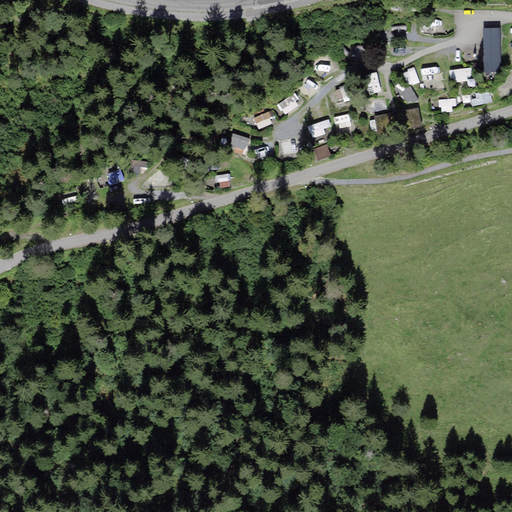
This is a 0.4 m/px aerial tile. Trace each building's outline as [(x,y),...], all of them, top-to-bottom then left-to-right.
[(500,29),(482,30),(483,76),(502,76),(500,29)] [(314,58),(315,72),(333,71),(332,57),(314,58)] [(422,68),(423,83),(445,81),(444,66),(422,68)] [(473,68),(455,70),(456,82),(475,80),(473,68)] [(409,86),(420,83),(416,69),(405,72),(409,86)] [(308,96),(316,86),(309,79),(300,89),(308,96)] [(349,89),(338,89),(339,101),(350,100),(349,89)] [(287,115),(302,106),(294,95),(280,105),(287,115)] [(371,100),(371,113),(388,113),(388,100),(371,100)] [(441,100),(442,113),(456,113),(455,100),(441,100)] [(406,128),(422,127),(421,110),(404,111),(406,128)] [(256,117),(259,129),(274,126),(271,114),(256,117)] [(351,115),(336,117),(337,129),(353,126),(351,115)] [(324,129),(332,127),(330,120),(310,126),(314,139),(326,135),(324,129)] [(248,151),(251,139),(234,134),(231,146),(248,151)] [(285,156),(302,153),(300,140),(283,143),(285,156)] [(257,159),(273,157),(271,143),(255,145),(257,159)] [(318,161),(332,156),(328,145),(314,150),(318,161)] [(135,160),(132,171),(146,174),(148,164),(135,160)] [(155,183),(163,176),(160,171),(151,178),(155,183)] [(219,176),(220,188),(231,188),(230,176),(219,176)]
